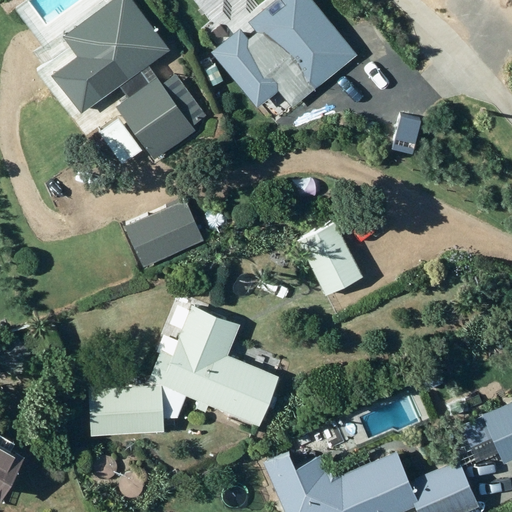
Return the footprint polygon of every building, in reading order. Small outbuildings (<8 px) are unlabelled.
[(144,0),(82,0),(61,16),(83,46),(53,67),(79,103),(109,81),(118,75),(127,87),(115,96),(153,149),(195,120),(192,115),(205,105),(175,64),(163,73),(148,52),(170,36),(144,0)] [(192,0),(208,20),(233,0),(192,0)] [(356,44),(320,0),(256,0),(246,8),(203,42),(263,117),(356,44)] [(142,140),(117,106),(99,120),(123,153),(142,140)] [(143,256),(203,230),(185,188),(125,215),(143,256)] [(362,266),(335,212),(297,232),(324,285),(362,266)] [(238,314),(191,295),(170,345),(159,340),(147,369),(198,389),(195,396),(205,401),(208,393),(258,414),(277,366),(226,345),(238,314)] [(30,342),(17,329),(1,333),(0,335),(0,356),(5,363),(24,360),(30,342)] [(503,452),(511,448),(511,392),(482,406),(483,408),(461,418),(475,451),(498,441),(503,452)] [(0,476),(21,438),(0,425),(0,476)] [(422,511),(438,511),(479,495),(459,450),(408,472),(395,442),(340,466),(326,460),(318,443),(294,454),(289,442),(263,453),(288,511),(366,511),(378,507),(379,511),(391,511),(396,511),(392,502),(413,492),(422,511)]
